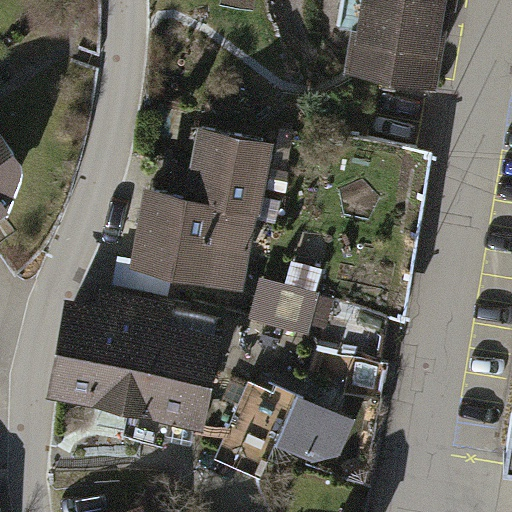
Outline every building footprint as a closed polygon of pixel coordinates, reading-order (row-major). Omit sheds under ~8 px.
[(345,0),(341,24),(353,26),(345,71),(438,87),(452,4),(458,5),(458,0),(345,0)] [(185,195),(145,187),(130,266),(243,288),(257,214),(261,214),(275,140),(198,126),(185,195)] [(0,128),(0,218),(8,213),(23,175),(21,159),(0,128)] [(100,303),(66,296),(46,395),(204,427),(223,331),(171,320),(175,301),(103,287),(100,303)] [(380,361),(317,356),(305,396),(293,395),(271,449),(308,464),(340,456),(358,426),(343,416),(350,398),(376,402),(380,361)] [(146,511),(143,503),(120,511),(146,511)]
